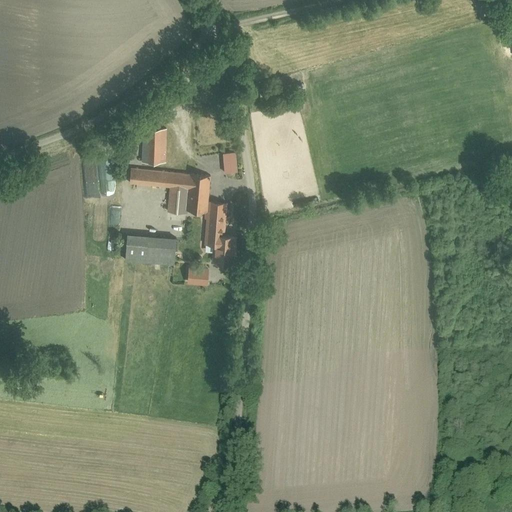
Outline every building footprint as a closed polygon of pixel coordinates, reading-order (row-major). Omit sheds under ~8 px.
[(258,83),(262,99),(291,92),(287,76),(258,83)] [(143,129),(142,162),(167,163),(168,130),(143,129)] [(226,155),(227,173),(239,172),(238,154),(226,155)] [(132,183),(172,187),(169,212),(189,214),(189,210),(209,212),(210,201),(213,174),(133,166),(132,183)] [(239,236),(227,235),(231,204),(210,201),(209,212),(206,245),(216,246),(214,264),(236,266),(239,236)] [(129,234),(127,261),(177,265),(179,238),(129,234)] [(190,267),(189,284),(210,286),(212,269),(190,267)]
